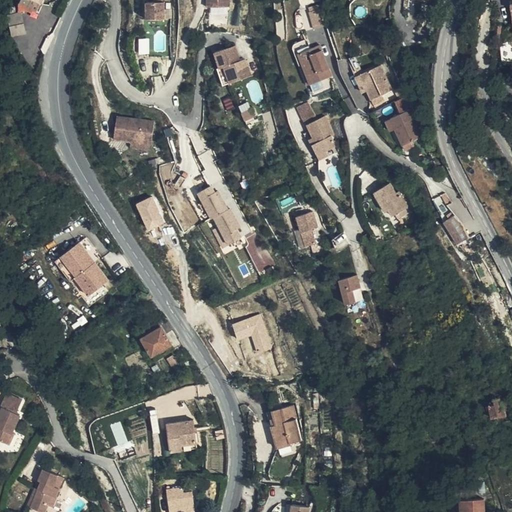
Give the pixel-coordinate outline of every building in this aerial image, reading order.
[(47,6),(31,0),(27,0),(25,7),(44,15),(47,6)] [(166,0),(158,0),(159,1),(151,1),(151,19),(170,20),(170,1),(166,0)] [(336,23),(335,5),(321,7),(322,25),(336,23)] [(30,17),(22,19),(20,29),(23,41),(36,37),(30,17)] [(329,42),(310,50),(315,62),(311,63),(319,83),(341,75),(329,42)] [(246,43),(224,47),(227,64),(232,64),(235,79),(256,75),(254,58),(249,59),(246,43)] [(315,62),(310,50),(303,53),(315,84),(319,83),(311,63),(315,62)] [(235,79),(232,64),(227,64),(224,65),(227,81),(235,79)] [(389,64),(368,74),(376,90),(380,98),(390,94),(401,89),(389,64)] [(376,90),(368,74),(363,76),(371,92),(376,90)] [(392,99),(390,94),(380,98),(383,104),(392,99)] [(302,122),(315,117),(309,102),(296,107),(302,122)] [(241,110),(243,118),(255,115),(253,107),(241,110)] [(417,111),(398,118),(403,129),(409,145),(419,141),(428,138),(417,111)] [(157,145),(159,123),(121,117),(118,140),(135,142),(152,144),(157,145)] [(342,136),(335,117),(315,124),(321,140),(317,142),(323,155),(343,148),(339,138),(342,136)] [(403,129),(398,118),(392,120),(397,131),(403,129)] [(421,147),(419,141),(409,145),(411,151),(421,147)] [(152,144),(135,142),(135,149),(152,151),(156,151),(157,145),(152,144)] [(216,184),(197,193),(214,228),(212,230),(221,248),(243,238),(216,184)] [(380,192),(382,195),(392,189),(390,186),(380,192)] [(392,189),(382,195),(376,199),(387,218),(391,216),(396,222),(407,215),(392,189)] [(136,202),(145,231),(163,225),(154,196),(136,202)] [(479,223),(468,200),(453,207),(461,218),(450,224),(464,245),(473,239),(475,241),(485,235),(479,223)] [(407,215),(396,222),(398,227),(409,220),(407,215)] [(296,226),(301,238),(308,256),(321,252),(316,237),(321,235),(315,218),(296,226)] [(308,256),(301,238),(296,241),(303,258),(308,256)] [(88,245),(85,248),(100,267),(103,264),(88,245)] [(100,267),(85,248),(69,260),(84,280),(99,298),(118,283),(103,264),(100,267)] [(84,280),(69,260),(64,264),(80,284),(84,280)] [(342,289),(350,314),(360,310),(357,299),(365,296),(360,283),(342,289)] [(360,310),(350,314),(352,319),(363,316),(360,310)] [(237,341),(251,336),(256,353),(272,348),(262,314),(231,323),(237,341)] [(191,350),(176,320),(149,332),(164,363),(191,350)] [(0,437),(6,440),(10,431),(13,432),(22,412),(18,411),(24,397),(7,390),(1,403),(3,404),(0,411),(0,414),(2,416),(0,420),(0,437)] [(287,415),(287,441),(292,440),(292,437),(302,436),(293,400),(286,402),(287,415)] [(276,443),(287,441),(287,415),(286,402),(269,407),(276,443)] [(506,412),(505,404),(493,406),(496,421),(507,418),(506,412)] [(177,447),(203,447),(201,424),(175,426),(177,447)] [(10,431),(6,440),(11,443),(15,433),(13,432),(10,431)] [(42,481),(39,489),(32,505),(44,511),(52,492),(56,494),(65,474),(46,466),(40,480),(42,481)] [(187,495),(186,489),(169,492),(172,511),(188,510),(192,511),(196,511),(198,507),(196,493),(187,495)] [(52,492),(44,511),(45,511),(48,511),(56,495),(56,494),(52,492)] [(489,511),(490,511),(487,511),(487,497),(461,497),(461,511),(489,511)] [(308,511),(309,503),(292,502),(290,511),(308,511)]
